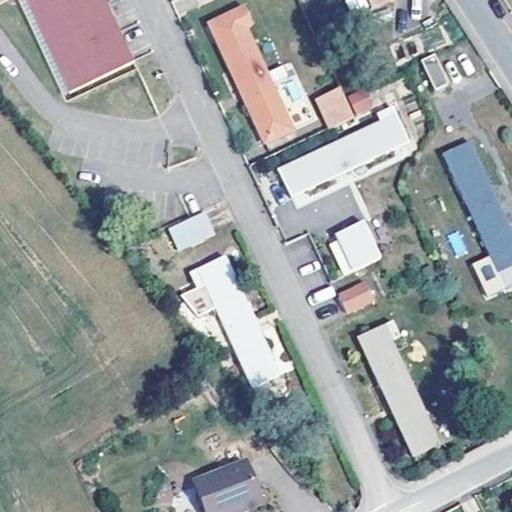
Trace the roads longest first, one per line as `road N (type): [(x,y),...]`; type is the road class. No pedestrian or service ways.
road 1 (residential): [(149,0),(389,511)]
road 2 (unknown): [(0,59),(52,118),(78,130),(147,143),(206,120)]
road 3 (residential): [(511,455),(399,511)]
